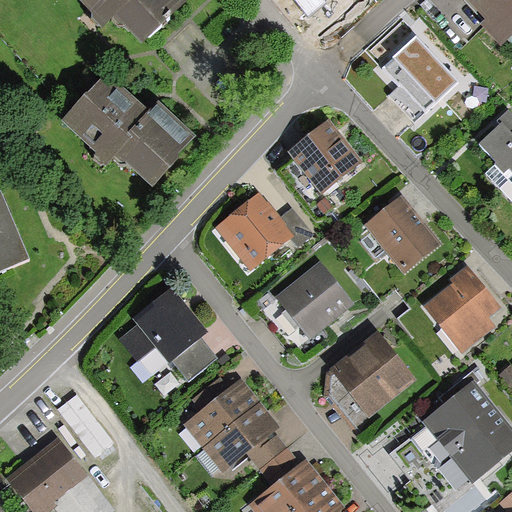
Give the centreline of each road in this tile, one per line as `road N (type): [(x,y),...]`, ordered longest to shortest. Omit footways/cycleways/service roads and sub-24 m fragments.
road 1 (residential): [(170,236),(384,511)]
road 2 (residential): [(323,72),(511,275)]
road 3 (residential): [(0,407),(170,236)]
road 4 (residential): [(170,236),(323,72)]
